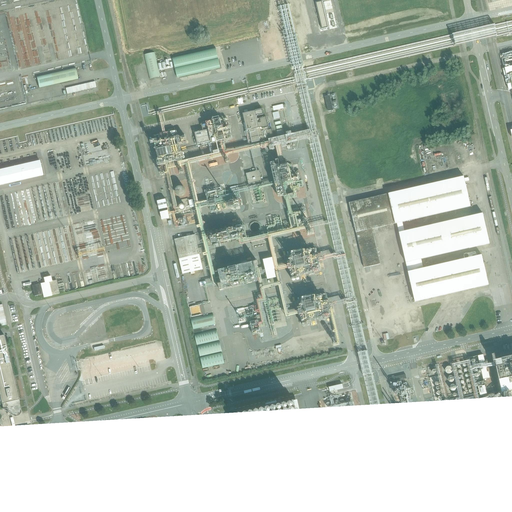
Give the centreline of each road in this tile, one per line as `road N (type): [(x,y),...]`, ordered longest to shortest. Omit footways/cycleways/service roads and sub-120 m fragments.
road 1 (unknown): [(155,234),(196,225),(225,329),(243,329),(264,345),(345,322),(305,149)]
road 2 (unknown): [(317,92),(478,50)]
road 3 (unknown): [(15,282),(133,251),(129,207)]
road 4 (unknown): [(266,101),(129,132)]
road 5 (unknown): [(117,161),(105,133),(0,158)]
road 6 (unknown): [(4,236),(129,207)]
road 7 (unknown): [(0,190),(117,161)]
